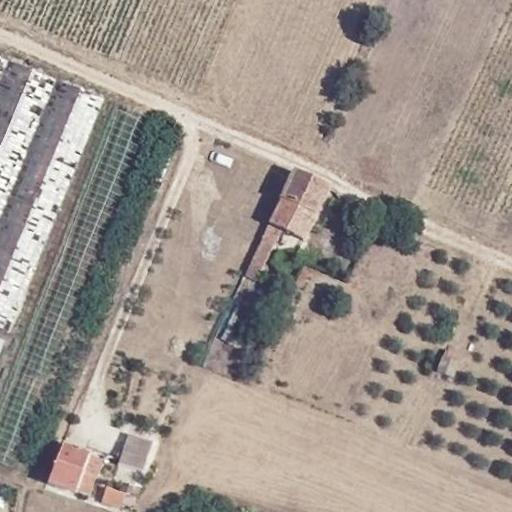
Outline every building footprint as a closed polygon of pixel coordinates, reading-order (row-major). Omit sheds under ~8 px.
[(0,323),(10,328),(104,94),(0,53),(0,323)] [(321,202),(328,188),(294,172),(287,186),(321,202)] [(315,215),(321,202),(287,186),(281,200),(300,208),(315,215)] [(289,232),(300,208),(281,200),(263,238),(273,242),(279,228),(289,232)] [(289,232),(304,239),(315,215),(300,208),(289,232)] [(268,254),(273,242),(263,238),(258,250),(268,254)] [(262,267),(268,254),(258,250),(252,263),(262,267)] [(257,279),(262,267),(252,263),(246,275),(257,279)] [(450,360),(453,352),(444,349),(436,372),(451,377),(456,363),(450,360)] [(154,429),(132,423),(129,434),(151,440),(154,429)] [(143,467),(151,440),(129,434),(121,460),(143,467)] [(93,476),(81,471),(87,453),(65,445),(50,483),(73,492),(75,488),(88,493),(93,476)] [(127,490),(137,494),(141,486),(135,484),(134,487),(129,485),(127,490)] [(120,505),(123,496),(109,491),(105,500),(120,505)]
